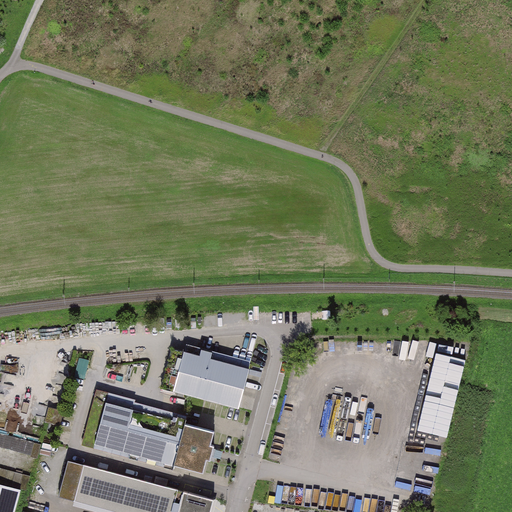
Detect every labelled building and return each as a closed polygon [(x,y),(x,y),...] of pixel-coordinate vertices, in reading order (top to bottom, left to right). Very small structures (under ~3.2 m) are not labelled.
[(185,349),(174,391),(242,411),(253,368),(185,349)] [(111,398),(98,444),(175,466),(188,419),(111,398)] [(49,405),(48,418),(62,420),(64,408),(49,405)] [(175,466),(208,475),(221,429),(188,419),(175,466)] [(0,432),(0,447),(38,458),(42,445),(0,432)] [(68,460),(59,497),(117,511),(210,511),(214,499),(167,486),(168,480),(155,476),(154,482),(68,460)] [(0,511),(14,511),(21,490),(0,483),(0,511)]
